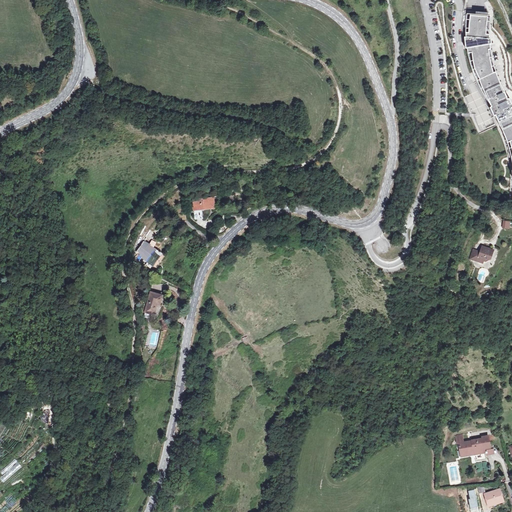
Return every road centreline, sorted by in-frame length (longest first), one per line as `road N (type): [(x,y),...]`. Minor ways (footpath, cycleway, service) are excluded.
road 1 (secondary): [(148,511),(195,294),(212,254),(247,220),(275,209),(358,225),(380,206),(392,138),(379,89),(349,29),(306,0)]
road 2 (track): [(117,460),(134,337),(125,238),(151,204),(193,178),(290,169),(327,146),(339,118),(335,83),(293,42)]
road 3 (secondary): [(0,132),(50,107),(72,83),(79,46),(68,0)]
road 4 (track): [(270,511),(289,421),(336,358)]
